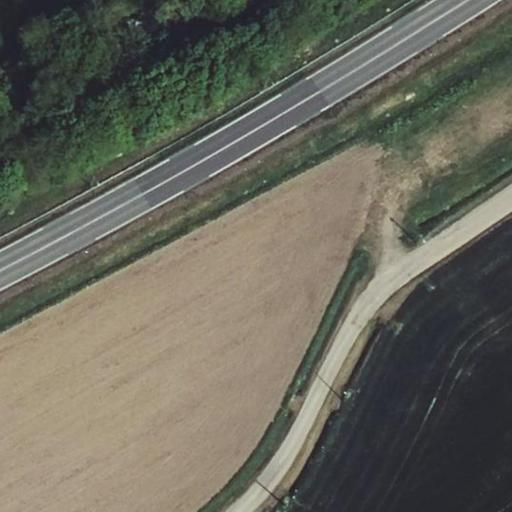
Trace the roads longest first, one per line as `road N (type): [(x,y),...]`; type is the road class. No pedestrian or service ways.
road 1 (trunk): [(471,0),(193,168),(0,270)]
road 2 (residential): [(511,197),(370,300),(283,460),(240,511)]
